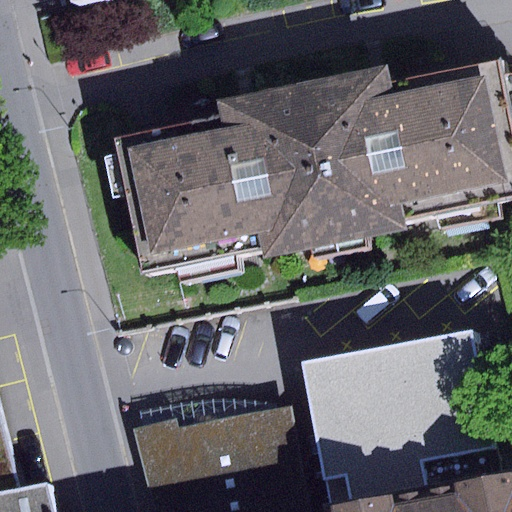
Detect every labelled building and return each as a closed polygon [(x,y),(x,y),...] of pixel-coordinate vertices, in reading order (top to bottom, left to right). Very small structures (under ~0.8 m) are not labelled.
[(505,201),(511,199),(511,137),(496,65),(395,88),(389,64),(303,83),(338,238),(505,201)] [(338,238),(303,83),(214,103),(216,112),(110,136),(140,274),(261,247),(263,255),(338,238)] [(302,364),(329,509),(502,475),(473,330),(302,364)] [(140,410),(145,428),(176,421),(178,431),(278,409),(276,405),(257,402),(227,401),(211,401),(169,406),(140,410)] [(137,430),(154,511),(313,511),(290,406),(278,409),(178,431),(176,421),(145,428),(137,430)] [(0,493),(17,490),(0,416),(0,493)] [(511,511),(511,473),(502,475),(329,509),(313,511),(511,511)] [(51,511),(45,485),(17,490),(0,493),(0,511),(51,511)]
